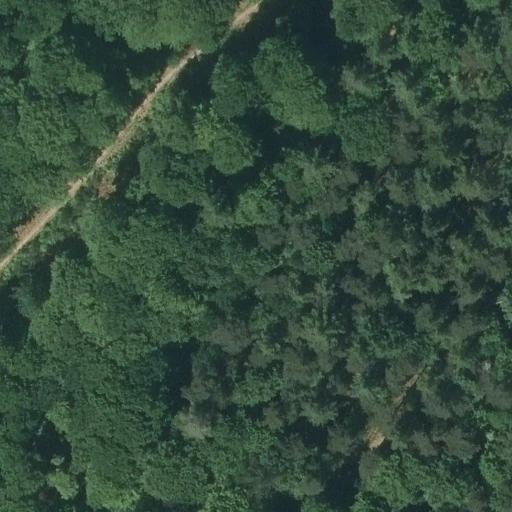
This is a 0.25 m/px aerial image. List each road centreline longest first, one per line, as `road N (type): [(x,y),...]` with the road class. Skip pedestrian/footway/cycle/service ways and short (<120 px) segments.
road 1 (track): [(148,511),(168,473),(248,219),(348,105),(466,0)]
road 2 (track): [(0,271),(228,0)]
road 3 (track): [(223,511),(271,486),(511,503)]
